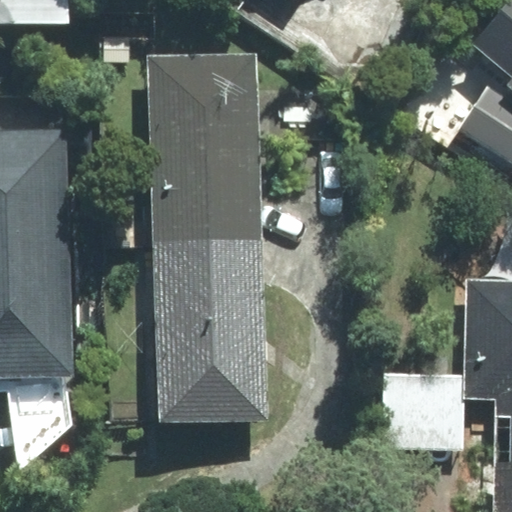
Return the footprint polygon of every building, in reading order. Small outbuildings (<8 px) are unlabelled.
[(0,0),(0,21),(53,20),(52,0),(0,0)] [(511,0),(506,0),(474,38),(511,70),(511,0)] [(124,60),(123,33),(103,33),(103,61),(124,60)] [(141,243),(251,240),(248,55),(137,57),(141,243)] [(511,171),(511,111),(482,92),(453,136),(511,171)] [(35,115),(57,115),(57,93),(35,93),(35,115)] [(53,131),(0,132),(0,375),(60,374),(53,131)] [(251,240),(141,243),(146,426),(255,424),(251,240)] [(492,401),(487,511),(511,511),(511,282),(462,281),(459,378),(381,376),(379,451),(458,454),(459,401),(492,401)]
